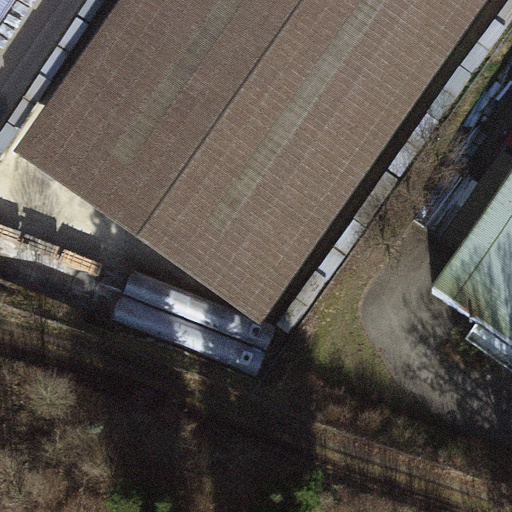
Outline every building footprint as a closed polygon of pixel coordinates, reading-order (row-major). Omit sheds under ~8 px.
[(0,0),(0,26),(17,0),(0,0)] [(165,0),(53,160),(246,295),(453,0),(165,0)] [(511,182),(435,293),(468,316),(445,348),(482,374),(485,371),(511,390),(511,182)] [(236,369),(256,319),(135,271),(115,321),(236,369)] [(256,319),(236,369),(260,378),(280,328),(256,319)]
